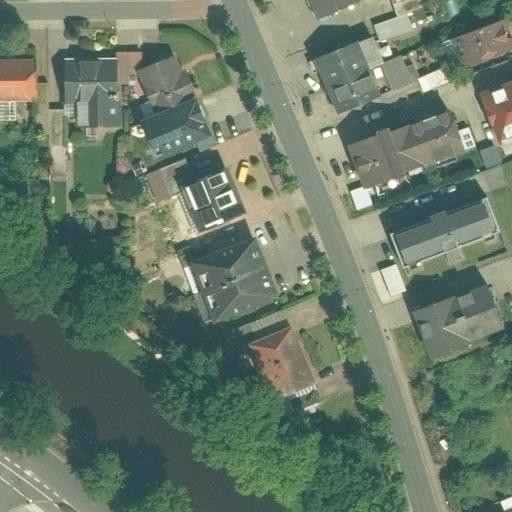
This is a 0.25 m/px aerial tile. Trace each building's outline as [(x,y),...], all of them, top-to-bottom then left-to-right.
[(366,0),(315,0),(324,19),(367,0),(366,0)] [(405,13),(373,26),(380,42),(411,29),(405,13)] [(458,66),(511,52),(511,41),(507,20),(450,34),(458,66)] [(308,58),(331,115),(376,97),(365,69),(379,63),(368,35),(308,58)] [(118,52),(118,75),(129,75),(129,66),(142,66),(142,47),(118,47),(118,52)] [(118,52),(66,53),(67,95),(92,95),(93,119),(119,119),(118,75),(118,52)] [(0,54),(0,93),(16,94),(37,93),(37,54),(0,54)] [(179,54),(141,69),(153,99),(191,85),(179,54)] [(415,78),(421,92),(446,83),(441,69),(415,78)] [(511,138),(511,80),(486,90),(505,141),(511,138)] [(0,113),(16,113),(16,94),(0,93),(0,113)] [(199,94),(144,116),(157,149),(212,128),(199,94)] [(447,110),(340,143),(354,189),(349,190),(355,209),(370,204),(366,189),(396,179),(395,174),(474,149),(467,128),(453,132),(447,110)] [(492,146),(479,153),(485,167),(499,161),(492,146)] [(160,166),(170,190),(188,183),(195,180),(185,156),(160,166)] [(140,157),(133,160),(137,170),(144,167),(140,157)] [(160,166),(147,170),(157,195),(170,190),(160,166)] [(188,183),(203,220),(243,205),(229,167),(195,180),(188,183)] [(479,202),(384,231),(394,265),(489,236),(479,202)] [(280,289),(257,231),(197,254),(219,313),(280,289)] [(388,296),(403,291),(395,265),(380,270),(388,296)] [(405,310),(422,358),(504,330),(487,282),(405,310)] [(315,375),(294,322),(260,335),(280,388),(315,375)]
